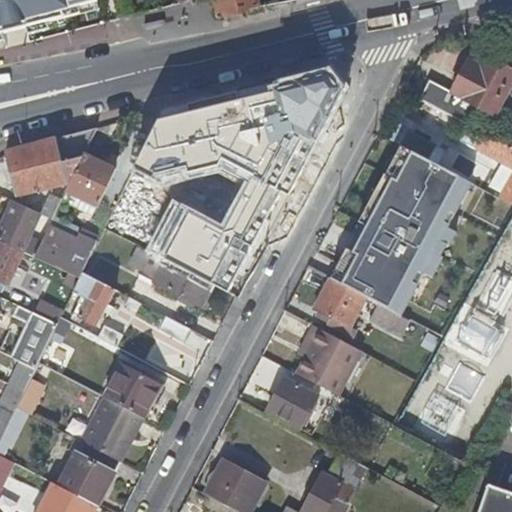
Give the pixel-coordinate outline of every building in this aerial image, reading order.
[(0,0),(0,29),(60,14),(58,6),(85,0),(0,0)] [(209,0),(213,15),(255,5),(253,0),(209,0)] [(427,81),(417,100),(461,124),(471,129),(481,112),(493,118),(511,81),(511,74),(482,59),(477,67),(466,61),(449,93),(427,81)] [(276,180),(297,140),(258,120),(214,203),(262,228),(284,185),(276,180)] [(471,129),(461,124),(454,138),(496,161),(509,168),(496,193),(493,198),(511,208),(511,150),(493,140),(471,129)] [(6,152),(1,156),(12,197),(51,188),(41,208),(37,205),(32,214),(36,216),(48,222),(60,197),(78,158),(91,130),(12,150),(6,152)] [(128,184),(165,204),(192,153),(155,134),(128,184)] [(417,280),(455,185),(388,152),(343,243),(371,258),(417,280)] [(78,158),(60,197),(91,212),(110,173),(78,158)] [(30,260),(48,222),(36,216),(24,241),(17,238),(27,217),(8,209),(0,225),(0,246),(21,256),(30,260)] [(67,232),(48,222),(30,260),(77,282),(81,277),(96,247),(75,237),(73,241),(65,236),(67,232)] [(202,225),(185,266),(138,248),(127,274),(210,307),(238,239),(202,225)] [(332,262),(324,278),(328,280),(365,299),(372,303),(376,296),(357,285),(371,258),(343,243),(339,251),(331,251),(328,258),(332,262)] [(0,246),(0,284),(6,287),(21,256),(0,246)] [(112,293),(81,277),(77,282),(71,297),(77,300),(74,306),(76,307),(69,322),(79,327),(81,323),(94,330),(112,293)] [(365,299),(328,280),(312,311),(316,313),(314,317),(346,334),(365,299)] [(136,305),(119,297),(115,306),(131,315),(136,305)] [(33,317),(56,328),(59,323),(62,316),(38,305),(33,317)] [(397,316),(377,306),(370,318),(390,328),(397,316)] [(33,317),(17,309),(12,319),(25,326),(8,361),(18,366),(34,374),(36,369),(50,341),(56,328),(33,317)] [(189,333),(163,320),(156,333),(182,346),(189,333)] [(69,329),(59,323),(56,328),(50,341),(60,346),(69,329)] [(361,353),(309,326),(293,356),(300,360),(292,374),(337,398),(361,353)] [(4,329),(0,339),(0,348),(10,352),(16,333),(4,329)] [(101,330),(95,342),(115,352),(121,340),(101,330)] [(34,374),(18,366),(0,406),(0,414),(12,420),(15,413),(29,384),(34,374)] [(117,368),(101,401),(102,401),(140,420),(156,387),(117,368)] [(282,381),(265,413),(297,430),(314,398),(282,381)] [(29,384),(15,413),(24,417),(31,421),(45,391),(29,384)] [(140,420),(102,401),(80,445),(120,466),(142,421),(140,420)] [(351,413),(340,407),(334,418),(345,424),(351,413)] [(0,444),(0,458),(0,459),(3,452),(7,454),(24,417),(15,413),(12,420),(0,444)] [(0,444),(12,420),(0,414),(0,444)] [(80,445),(74,443),(64,463),(71,466),(60,489),(96,508),(98,509),(120,466),(80,445)] [(292,511),(286,508),(283,511),(342,511),(365,471),(366,470),(337,454),(326,476),(320,473),(299,511),(292,511)] [(219,507),(236,473),(220,464),(202,498),(219,507)] [(253,511),(266,488),(236,473),(219,507),(228,511),(253,511)] [(511,511),(511,493),(487,485),(477,511),(511,511)] [(60,489),(53,486),(40,511),(93,511),(96,508),(60,489)]
